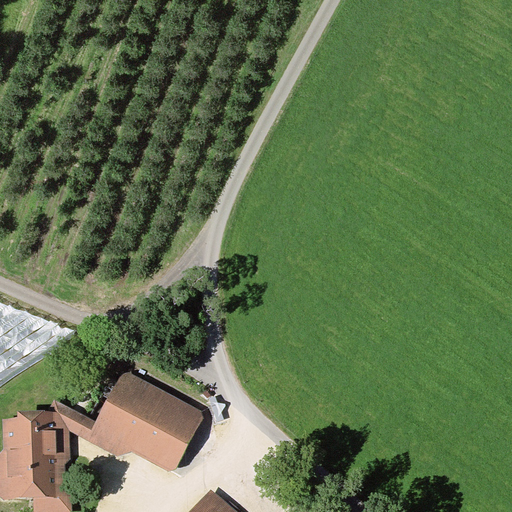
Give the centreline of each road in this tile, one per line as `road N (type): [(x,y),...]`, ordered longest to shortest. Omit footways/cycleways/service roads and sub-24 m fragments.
road 1 (unclassified): [(333,0),(212,236),(208,330),(227,387),(243,406),(368,511)]
road 2 (track): [(0,287),(227,387)]
road 3 (track): [(212,236),(136,311),(99,328)]
